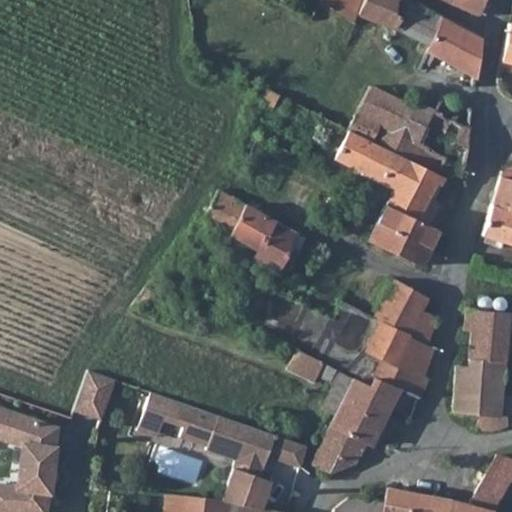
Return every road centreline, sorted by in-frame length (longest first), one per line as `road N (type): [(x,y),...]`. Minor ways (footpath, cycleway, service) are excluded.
road 1 (residential): [(428,451),(484,129)]
road 2 (residential): [(484,129),(482,46),(493,0)]
road 3 (residential): [(428,451),(326,496),(318,511)]
